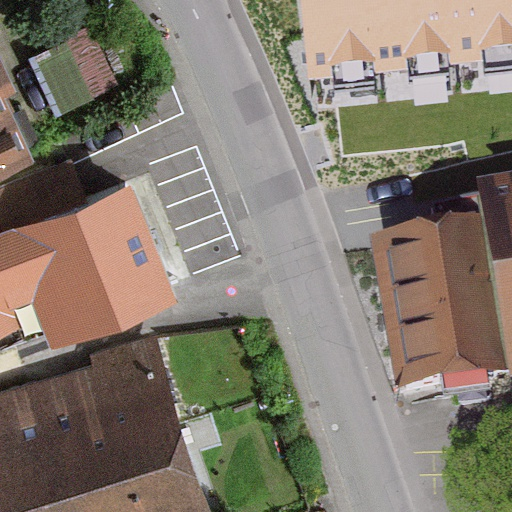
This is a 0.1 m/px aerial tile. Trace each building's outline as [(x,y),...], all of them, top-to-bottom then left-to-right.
[(511,0),(303,0),(312,74),(511,51),(511,0)] [(0,163),(17,155),(0,118),(0,163)] [(0,189),(0,283),(6,298),(51,280),(68,324),(162,287),(121,184),(79,201),(64,163),(0,189)] [(506,376),(506,378),(511,376),(511,198),(477,204),(482,235),(506,376)] [(380,252),(404,393),(506,376),(482,235),(466,237),(461,206),(418,213),(423,244),(380,252)] [(0,283),(0,315),(11,311),(6,298),(0,283)] [(0,511),(200,511),(201,511),(144,341),(94,356),(97,367),(102,383),(71,392),(72,395),(45,403),(39,384),(0,395),(0,511)]
